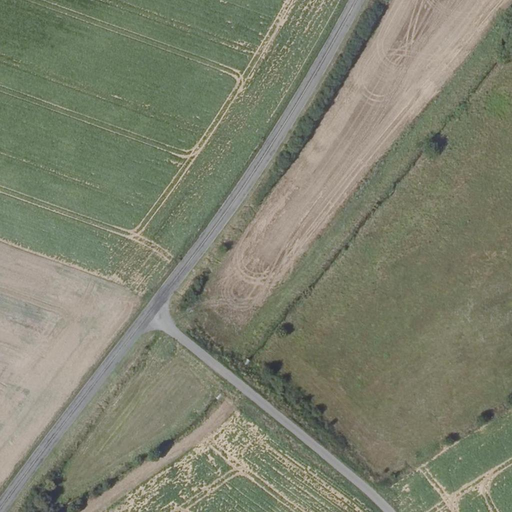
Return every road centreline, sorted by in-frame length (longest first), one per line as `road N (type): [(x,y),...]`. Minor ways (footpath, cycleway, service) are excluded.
road 1 (secondary): [(0,511),(238,194),(355,0)]
road 2 (track): [(373,511),(157,302)]
